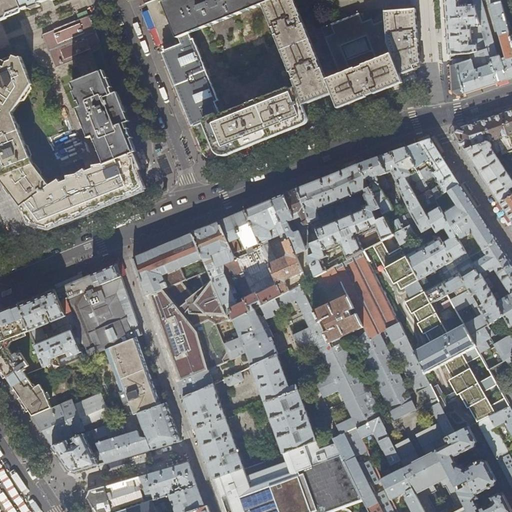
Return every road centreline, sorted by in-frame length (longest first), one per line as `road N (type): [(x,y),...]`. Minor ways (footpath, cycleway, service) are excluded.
road 1 (tertiary): [(511,96),(414,122),(198,202)]
road 2 (residential): [(118,0),(198,202)]
road 3 (tertiary): [(198,202),(0,278)]
